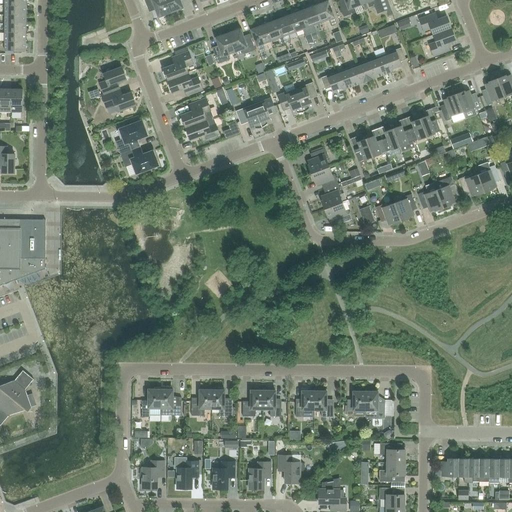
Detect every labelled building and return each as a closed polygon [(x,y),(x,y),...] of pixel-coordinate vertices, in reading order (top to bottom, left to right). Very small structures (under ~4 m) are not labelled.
[(143,14),(148,12),(143,0),(137,0),(143,14)] [(170,13),(165,0),(144,0),(148,8),(154,6),(159,19),(165,17),(164,15),(170,13)] [(177,12),(183,10),(179,0),(165,0),(170,13),(177,10),(177,12)] [(354,7),(361,5),(358,0),(344,0),(346,3),(339,5),(344,17),(356,12),(354,7)] [(384,11),(379,0),(358,0),(361,5),(367,3),(369,8),(374,6),(377,14),(384,11)] [(331,27),(336,24),(328,1),(321,4),(320,3),(314,5),(321,22),(328,20),(331,27)] [(314,25),(321,22),(314,5),(309,7),(309,8),(302,11),(311,34),(316,32),(314,25)] [(26,15),(26,6),(5,6),(5,15),(26,15)] [(305,36),(311,34),(302,11),(295,14),(295,12),(289,14),(295,32),(303,29),(305,36)] [(451,29),(446,16),(437,20),(435,13),(419,19),(424,31),(430,28),(433,35),(451,29)] [(288,35),(295,32),(289,14),(283,16),(284,18),(277,20),(285,43),(291,41),(288,35)] [(26,24),(26,15),(5,15),(5,24),(26,24)] [(280,46),(285,43),(277,20),(270,23),(269,22),(263,24),(270,41),(277,39),(280,46)] [(25,33),(26,24),(5,24),(5,33),(25,33)] [(263,44),(270,41),(263,24),(258,26),(258,27),(251,30),(260,53),(265,51),(263,44)] [(243,55),(255,50),(251,38),(244,41),(239,28),(234,30),(234,31),(228,34),(235,52),(241,50),(243,55)] [(447,44),(455,41),(451,29),(433,35),(435,42),(429,45),(433,56),(449,50),(447,44)] [(25,42),(25,33),(5,33),(5,42),(25,42)] [(228,55),(235,52),(228,34),(221,36),(221,35),(215,37),(220,50),(213,52),(218,64),(230,60),(228,55)] [(25,51),(25,42),(5,42),(5,51),(25,51)] [(385,54),(392,72),(397,70),(396,68),(401,65),(400,62),(406,60),(401,48),(385,54)] [(189,74),(186,67),(193,64),(188,52),(172,58),(174,65),(163,69),(168,81),(189,74)] [(382,75),(392,72),(385,54),(376,58),(382,75)] [(373,79),(382,75),(376,58),(366,61),(373,79)] [(363,83),(373,79),(366,61),(356,65),(363,83)] [(363,83),(356,65),(346,69),(353,86),(362,83),(363,83)] [(117,83),(126,80),(122,67),(104,74),(106,81),(100,84),(104,95),(120,90),(117,83)] [(343,90),(353,86),(346,69),(336,72),(343,90)] [(339,92),(343,90),(336,72),(321,78),(325,90),(331,88),(332,91),(338,89),(339,92)] [(198,78),(191,80),(189,74),(168,81),(172,94),(183,89),(186,96),(203,90),(198,78)] [(503,97),(511,93),(511,79),(511,80),(510,75),(506,77),(505,76),(497,79),(503,97)] [(491,101),(503,97),(497,79),(488,82),(489,83),(485,85),(486,89),(481,91),(487,106),(492,104),(491,101)] [(270,93),(277,90),(275,81),(267,83),(270,93)] [(295,89),(303,112),(306,111),(307,110),(309,109),(313,107),(309,96),(317,94),(312,83),(295,89)] [(0,112),(11,113),(11,89),(0,89),(0,112)] [(11,113),(22,113),(23,90),(11,89),(11,113)] [(301,113),(303,112),(295,89),(277,96),(281,107),(288,104),(292,115),(297,113),(299,113),(301,113)] [(136,105),(131,93),(122,96),(120,90),(104,95),(102,96),(106,108),(115,105),(118,112),(136,105)] [(476,93),(470,95),(468,91),(464,92),(464,91),(456,94),(462,112),(474,108),(475,110),(481,108),(476,93)] [(450,117),(462,112),(456,94),(447,98),(448,99),(444,100),(445,105),(440,107),(445,121),(451,119),(450,117)] [(268,112),(275,109),(271,98),(253,105),(262,128),(264,127),(266,126),(267,124),(272,122),(268,112)] [(185,128),(213,118),(206,99),(189,105),(192,112),(180,116),(185,128)] [(259,128),(262,128),(253,105),(236,111),(240,122),(247,120),(251,130),(255,129),(257,129),(259,128)] [(435,134),(434,133),(440,131),(431,109),(425,111),(427,116),(420,119),(426,137),(435,134)] [(420,119),(412,122),(410,117),(404,119),(413,141),(418,140),(426,137),(420,119)] [(201,136),(203,142),(220,136),(213,118),(185,128),(190,141),(201,136)] [(407,143),(413,141),(404,119),(398,121),(400,126),(393,129),(399,147),(408,144),(407,143)] [(135,149),(132,141),(147,136),(142,121),(119,129),(123,139),(115,142),(120,155),(135,149)] [(393,129),(385,132),(383,127),(377,129),(386,152),(391,150),(399,147),(393,129)] [(380,153),(386,152),(377,129),(371,131),(373,136),(366,139),(372,157),(381,154),(380,153)] [(366,139),(358,142),(356,137),(350,139),(358,162),(364,160),(372,157),(366,139)] [(0,146),(0,163),(1,164),(1,173),(14,174),(15,154),(7,154),(7,147),(0,146)] [(311,174),(329,167),(326,159),(328,158),(325,148),(310,154),(312,159),(307,161),(309,165),(308,165),(311,174)] [(153,151),(138,156),(135,149),(120,155),(125,167),(132,165),(136,174),(158,166),(153,151)] [(511,161),(510,162),(510,160),(500,164),(505,178),(511,176),(511,179),(511,161)] [(487,163),(475,167),(477,175),(484,193),(493,189),(492,188),(496,187),(494,182),(500,180),(494,166),(489,168),(487,163)] [(338,184),(334,174),(332,175),(329,167),(311,174),(314,182),(315,182),(317,186),(321,184),(323,189),(338,184)] [(476,196),(484,193),(477,175),(469,178),(468,175),(459,179),(464,194),(470,192),(471,196),(475,195),(476,196)] [(453,198),(459,196),(451,176),(434,183),(436,190),(443,208),(451,205),(451,204),(455,202),(453,198)] [(325,195),(321,197),(322,201),(321,201),(324,209),(342,203),(339,195),(342,194),(338,184),(323,189),(325,195)] [(434,211),(443,208),(436,190),(428,193),(427,191),(417,194),(423,209),(428,207),(430,211),(434,210),(434,211)] [(401,221),(409,218),(409,217),(413,215),(411,211),(417,209),(411,194),(401,198),(402,200),(394,203),(401,221)] [(345,211),(344,207),(349,205),(348,201),(324,209),(327,218),(329,217),(330,221),(334,220),(337,225),(351,220),(348,210),(345,211)] [(392,224),(401,221),(394,203),(386,206),(385,204),(375,208),(381,222),(386,220),(388,225),(392,223),(392,224)] [(359,210),(365,225),(374,221),(369,206),(359,210)] [(45,220),(20,220),(0,219),(0,285),(44,269),(45,269),(45,220)] [(19,360),(31,357),(29,352),(18,355),(19,360)] [(0,425),(0,426),(9,415),(31,407),(25,390),(33,380),(23,371),(14,381),(0,386),(0,425)] [(224,390),(224,388),(218,388),(218,390),(213,391),(213,410),(219,409),(219,416),(237,416),(237,408),(232,408),(232,401),(224,401),(224,390)] [(142,400),(142,417),(150,417),(150,415),(160,416),(160,408),(161,390),(148,389),(148,401),(142,400)] [(160,408),(160,416),(181,416),(181,398),(173,398),(173,390),(161,390),(160,408)] [(213,410),(213,391),(201,391),(201,402),(193,402),(193,417),(206,417),(206,410),(213,410)] [(263,409),(263,391),(251,391),(250,402),(242,402),(242,416),(255,417),(255,409),(263,409)] [(275,402),(275,391),(263,391),(263,409),(270,409),(270,417),(281,417),(281,402),(275,402)] [(314,410),(314,391),(302,391),(302,402),(296,402),(296,417),(307,417),(307,410),(314,410)] [(326,402),(326,391),(314,391),(314,410),(321,410),(321,417),(333,417),(333,403),(326,402)] [(365,417),(365,392),(353,392),(353,403),(347,403),(347,415),(353,415),(353,417),(365,417)] [(377,403),(378,392),(365,392),(365,417),(372,417),(372,418),(384,418),(384,403),(377,403)] [(387,463),(404,463),(404,450),(391,450),(391,443),(380,443),(380,455),(387,455),(387,463)] [(285,469),(285,483),(299,483),(300,471),(304,471),(304,463),(300,463),(291,462),(291,456),(278,456),(278,469),(285,469)] [(458,477),(458,459),(448,459),(448,462),(442,462),(441,476),(458,477)] [(468,483),(469,459),(458,459),(458,477),(464,477),(464,483),(468,483)] [(478,483),(479,459),(469,459),(468,483),(478,483)] [(489,483),(489,459),(479,459),(478,483),(489,483)] [(499,477),(499,459),(489,459),(489,483),(499,483),(499,477)] [(499,459),(499,477),(509,477),(509,459),(499,459)] [(142,476),(142,488),(157,489),(157,475),(164,475),(164,461),(151,461),(151,468),(143,468),(140,468),(140,476),(142,476)] [(177,468),(177,489),(191,489),(191,475),(198,475),(199,462),(186,462),(186,468),(177,468)] [(213,468),(213,489),(227,489),(227,475),(234,475),(235,462),(222,462),(222,469),(213,468)] [(249,469),(249,490),(263,490),(263,476),(271,476),(271,463),(258,462),(258,469),(249,469)] [(404,476),(404,463),(387,463),(387,470),(379,470),(379,482),(391,482),(391,475),(404,476)] [(319,489),(319,504),(332,504),(332,511),(346,511),(346,499),(339,498),(339,490),(337,481),(333,481),(322,483),(322,490),(319,489)] [(386,508),(404,508),(404,495),(391,495),(391,488),(379,488),(379,500),(386,500),(386,508)] [(458,490),(458,499),(458,500),(468,500),(468,490),(458,490)] [(499,500),(502,500),(509,500),(509,490),(499,490),(499,500)]
